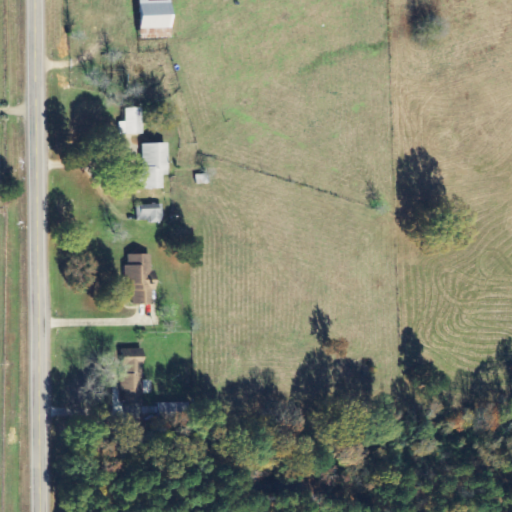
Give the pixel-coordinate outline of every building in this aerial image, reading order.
[(132,0),(132,29),(162,29),(163,0),(132,0)] [(138,108),(121,108),(121,123),(116,123),(116,135),(139,134),(138,108)] [(137,144),(138,174),(135,174),(135,190),(158,189),(157,176),(164,175),(163,144),(137,144)] [(133,222),(159,222),(160,205),(134,205),(133,222)] [(149,255),(122,255),(123,305),(150,305),(149,255)] [(116,405),(137,405),(138,350),(118,349),(116,405)]
